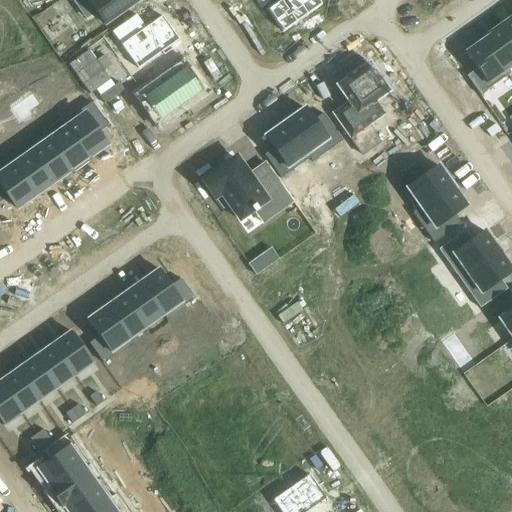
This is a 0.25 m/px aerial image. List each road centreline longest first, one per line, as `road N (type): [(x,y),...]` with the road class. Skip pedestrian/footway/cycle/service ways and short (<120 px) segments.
road 1 (residential): [(178,213),(389,511)]
road 2 (residential): [(0,336),(178,213)]
road 3 (residential): [(402,57),(511,210)]
road 4 (residential): [(0,269),(131,179),(159,174)]
road 5 (residential): [(159,174),(169,156),(264,94)]
road 6 (residential): [(264,94),(374,20)]
